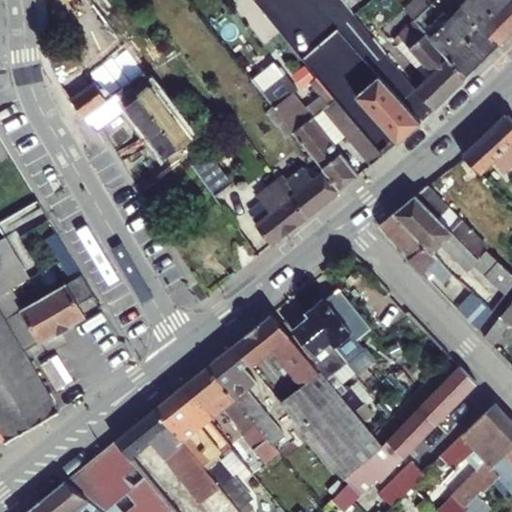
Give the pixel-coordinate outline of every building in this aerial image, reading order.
[(411,0),(404,8),(414,19),(432,2),(430,0),(411,0)] [(511,0),(464,0),(460,4),(461,5),(480,24),(475,29),(493,48),(511,29),(511,0)] [(456,10),(475,29),(480,24),(461,5),(456,10)] [(443,11),(423,29),(466,76),(493,48),(475,29),(456,10),(449,18),(443,11)] [(435,107),(466,76),(423,29),(414,19),(393,38),(399,44),(404,40),(432,69),(416,87),(435,107)] [(194,137),(131,55),(93,81),(84,69),(66,81),(65,88),(85,118),(118,95),(165,155),(194,137)] [(272,105),(293,131),(312,116),(291,88),(294,86),(283,72),(260,90),(272,105)] [(397,142),(420,122),(380,77),(356,95),(397,142)] [(293,131),(322,169),(340,191),(358,175),(327,136),(339,127),(371,164),(382,154),(334,98),(312,116),(293,131)] [(286,137),(293,131),(272,105),(266,111),(286,137)] [(511,118),(509,115),(465,155),(482,174),(484,173),(495,161),(506,173),(511,167),(511,118)] [(231,183),(209,152),(194,164),(215,195),(231,183)] [(340,191),(322,169),(312,177),(303,166),(287,179),(281,171),(276,175),(278,178),(271,185),(275,190),(249,210),(258,220),(255,222),(272,243),(340,191)] [(0,198),(11,193),(0,172),(0,198)] [(429,185),(395,214),(433,253),(442,244),(468,272),(475,265),(508,294),(511,287),(511,272),(488,250),(486,253),(482,249),(487,243),(461,217),(451,228),(438,215),(449,204),(429,185)] [(461,217),(449,204),(438,215),(451,228),(461,217)] [(454,275),(433,253),(395,214),(380,226),(429,277),(433,273),(444,285),(454,275)] [(61,262),(70,257),(57,233),(47,238),(61,262)] [(258,254),(242,233),(220,247),(235,272),(258,254)] [(0,292),(0,293),(28,277),(5,236),(0,239),(0,292)] [(0,293),(0,292),(0,311),(25,354),(87,318),(81,308),(95,300),(70,257),(61,262),(74,284),(14,318),(0,293)] [(293,336),(355,411),(367,402),(353,385),(348,388),(334,371),(348,360),(336,345),(352,332),(357,337),(371,326),(339,287),(308,311),(304,307),(288,320),(297,331),(293,336)] [(493,311),(473,292),(457,308),(478,330),(493,311)] [(511,304),(485,336),(494,345),(511,325),(511,304)] [(0,311),(0,427),(5,437),(7,440),(10,438),(57,410),(25,354),(0,311)] [(283,401),(292,413),(346,477),(362,463),(382,445),(383,444),(355,411),(293,336),(273,312),(235,344),(249,361),(252,365),(267,354),(279,370),(285,366),(302,387),(283,401)] [(235,344),(208,365),(274,444),(275,445),(285,435),(248,390),(258,382),(244,366),(249,361),(235,344)] [(67,386),(52,359),(41,365),(57,391),(67,386)] [(182,387),(197,405),(202,401),(214,416),(226,407),(246,431),(246,438),(233,449),(247,465),(274,444),(208,365),(182,387)] [(421,406),(437,422),(450,433),(454,429),(441,418),(461,397),(468,403),(450,419),(457,426),(489,394),(462,365),(421,406)] [(193,408),(197,405),(182,387),(157,407),(243,511),(248,511),(253,509),(255,508),(250,500),(253,498),(218,455),(222,452),(202,428),(207,424),(193,408)] [(281,422),(292,413),(283,401),(271,410),(281,422)] [(477,447),(511,418),(496,402),(442,455),(454,468),(470,453),(477,447)] [(437,422),(421,406),(388,440),(405,456),(437,422)] [(243,511),(157,407),(117,439),(132,457),(153,441),(183,477),(162,492),(178,511),(243,511)] [(511,447),(511,418),(477,447),(488,461),(491,465),(511,447)] [(132,457),(117,439),(66,479),(103,511),(104,511),(178,511),(162,492),(146,473),(137,481),(128,474),(138,465),(132,457)] [(275,445),(274,444),(247,465),(254,474),(280,451),(275,445)] [(395,459),(382,445),(362,463),(377,477),(395,459)] [(488,461),(477,447),(470,453),(482,467),(488,461)] [(511,447),(491,465),(499,475),(511,491),(511,447)] [(491,465),(488,461),(482,467),(455,495),(457,497),(467,505),(484,488),(487,490),(499,475),(491,465)] [(426,474),(413,462),(381,494),(393,507),(426,474)] [(104,511),(103,511),(66,479),(27,511),(104,511)] [(467,505),(457,497),(445,511),(464,511),(469,507),(467,505)]
